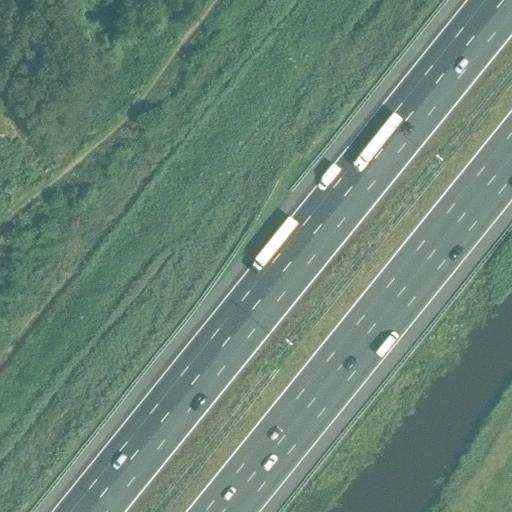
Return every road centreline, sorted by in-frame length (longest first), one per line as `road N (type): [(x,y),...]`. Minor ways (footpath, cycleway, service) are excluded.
road 1 (motorway): [(505,0),(91,511)]
road 2 (motorway): [(226,511),(511,161)]
road 3 (unknown): [(0,231),(141,94),(221,0)]
